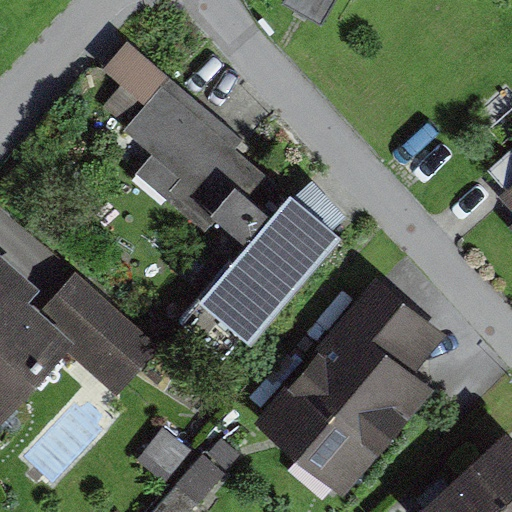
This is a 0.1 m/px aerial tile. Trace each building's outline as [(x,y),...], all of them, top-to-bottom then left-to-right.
[(346,0),(296,0),(333,22),(346,0)] [(259,139),(184,76),(139,129),(164,150),(145,173),(177,200),(188,186),(258,244),(214,296),(267,340),(356,234),(252,148),(259,139)] [(53,280),(0,233),(0,437),(3,440),(83,350),(131,393),(175,344),(121,297),(155,259),(129,235),(94,275),(87,268),(56,303),(43,291),(53,280)] [(460,328),(395,274),(303,384),(299,381),(268,418),(355,491),(446,382),(428,367),(460,328)] [(206,448),(179,423),(126,480),(153,505),(206,448)] [(511,511),(511,433),(426,511),(511,511)]
